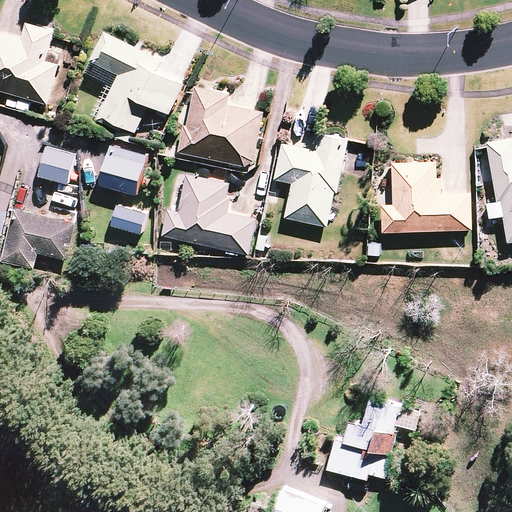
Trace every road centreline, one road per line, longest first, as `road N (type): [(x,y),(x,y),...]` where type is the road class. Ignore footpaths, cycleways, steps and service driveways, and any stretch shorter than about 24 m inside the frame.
road 1 (track): [(11,286),(133,441),(227,462),(279,462),(310,451),(310,378),(289,325),(175,305)]
road 2 (residential): [(201,0),(307,42),(369,55),(422,57),(511,43)]
road 3 (track): [(175,305),(11,286)]
